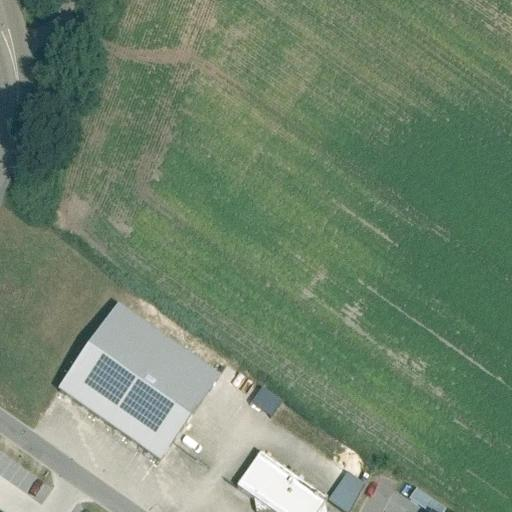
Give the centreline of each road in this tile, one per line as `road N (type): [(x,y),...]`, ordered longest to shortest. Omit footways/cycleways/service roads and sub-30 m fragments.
road 1 (residential): [(0,422),(136,511)]
road 2 (tertiary): [(0,31),(17,101),(0,173)]
